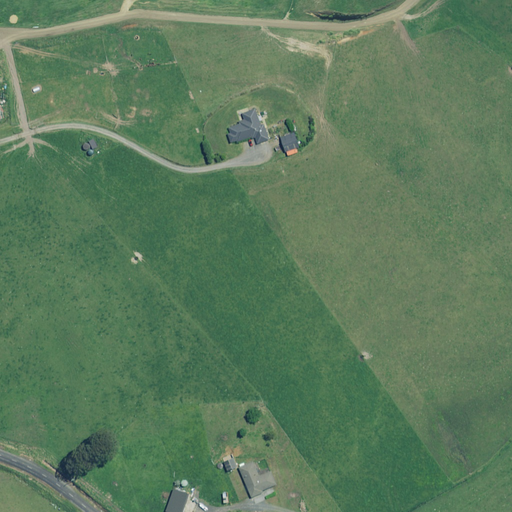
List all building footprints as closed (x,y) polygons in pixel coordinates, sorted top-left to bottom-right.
[(228,131),(232,143),(237,141),(237,142),(256,136),(258,144),(269,140),(264,125),(261,126),(256,110),(243,113),(246,122),(229,127),(230,130),(228,131)] [(300,148),(295,132),(281,136),(287,156),(298,153),(297,149),(300,148)] [(233,459),(224,463),(228,472),(237,468),(233,459)] [(260,495),(262,494),(264,499),(275,494),(273,487),(277,486),(271,472),(260,477),(253,462),(240,468),(247,486),(246,486),(251,499),(260,495)] [(183,511),(189,494),(173,490),(166,511),(183,511)]
